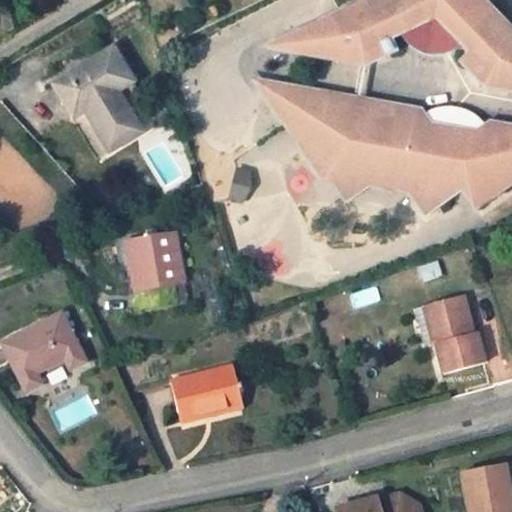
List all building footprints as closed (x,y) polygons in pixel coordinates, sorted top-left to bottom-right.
[(511,35),(478,0),(363,0),(338,12),(346,28),(367,32),(361,64),(368,66),(368,64),(393,53),(387,41),(402,33),(426,22),(430,26),(428,38),(430,42),(433,43),(437,43),(440,41),(442,38),(444,27),(447,26),(464,47),(473,57),(464,65),(484,86),(511,91),(511,35)] [(346,28),(338,12),(265,47),(361,64),(367,32),(346,28)] [(404,37),(410,42),(412,44),(424,51),(438,54),(447,54),(459,50),(464,47),(447,26),(444,27),(442,38),(440,41),(437,43),(433,43),(430,42),(428,38),(430,26),(426,22),(402,33),(404,37)] [(132,82),(111,49),(52,85),(73,118),(84,112),(96,130),(109,152),(141,133),(125,107),(116,113),(107,98),(115,92),(132,82)] [(361,99),(368,66),(361,64),(353,98),(361,99)] [(255,79),(268,99),(288,86),(255,79)] [(420,114),(417,109),(361,99),(353,98),(288,86),(268,99),(287,127),(291,124),(305,145),(301,147),(323,180),(384,192),(386,185),(406,189),(405,195),(438,201),(451,194),(448,189),(453,186),(457,190),(466,195),(470,196),(473,198),(476,199),(479,203),(511,179),(511,127),(487,123),(485,125),(471,134),(428,126),(420,114)] [(115,92),(107,98),(116,113),(125,107),(115,92)] [(435,109),(420,114),(428,126),(471,134),(485,125),(476,117),(468,113),(460,110),(452,108),(444,108),(435,109)] [(91,133),(104,155),(109,152),(96,130),(91,133)] [(155,234),(154,228),(144,230),(145,236),(155,234)] [(145,236),(125,240),(136,308),(178,301),(175,285),(183,284),(175,231),(155,234),(145,236)] [(186,300),(183,284),(175,285),(178,301),(186,300)] [(472,333),(463,296),(415,309),(425,347),(435,345),(443,374),(484,362),(476,332),(472,333)] [(84,361),(60,314),(1,344),(24,391),(41,384),(36,373),(63,359),(69,369),(84,361)] [(232,365),(170,380),(179,422),(242,407),(232,365)] [(511,511),(503,467),(463,474),(470,511),(511,511)] [(334,510),(334,511),(419,511),(418,505),(398,494),(385,497),(386,502),(377,504),(376,498),(334,510)]
